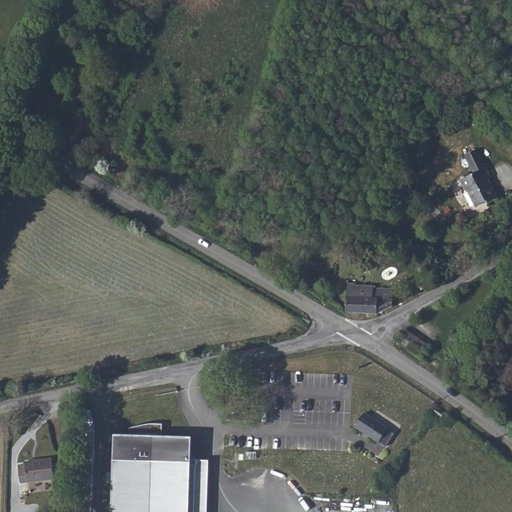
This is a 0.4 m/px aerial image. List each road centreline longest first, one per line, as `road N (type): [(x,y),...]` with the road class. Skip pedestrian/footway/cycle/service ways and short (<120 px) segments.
road 1 (tertiary): [(0,123),(356,333)]
road 2 (unclassified): [(0,406),(356,333)]
road 3 (tertiary): [(356,333),(511,442)]
road 4 (unclassified): [(356,333),(511,247)]
road 5 (unknown): [(310,511),(225,489),(216,429)]
road 6 (unknown): [(106,384),(100,511)]
